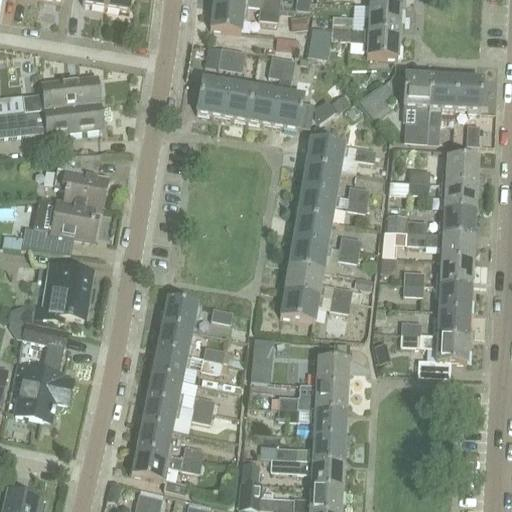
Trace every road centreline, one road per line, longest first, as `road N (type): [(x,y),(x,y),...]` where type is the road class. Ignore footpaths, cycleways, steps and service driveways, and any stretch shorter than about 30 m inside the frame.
road 1 (residential): [(93,490),(165,71)]
road 2 (residential): [(501,511),(511,288)]
road 3 (residential): [(165,71),(0,41)]
